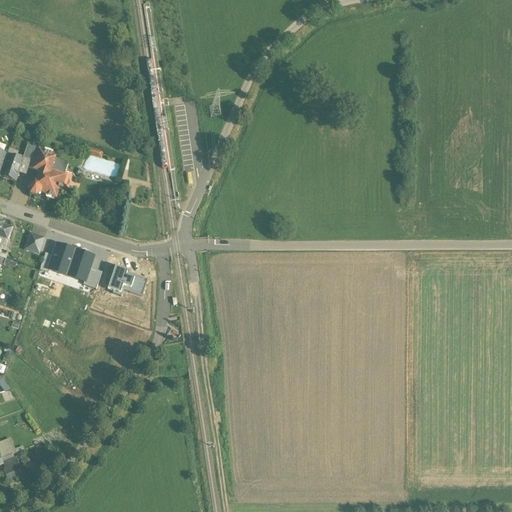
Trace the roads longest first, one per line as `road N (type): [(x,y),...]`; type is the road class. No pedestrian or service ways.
road 1 (unclassified): [(190,247),(511,252)]
road 2 (residential): [(16,511),(54,484),(153,351),(161,251)]
road 3 (track): [(190,247),(229,511)]
road 4 (track): [(359,0),(321,9),(263,59),(203,183)]
road 5 (residential): [(0,204),(121,246),(161,251)]
